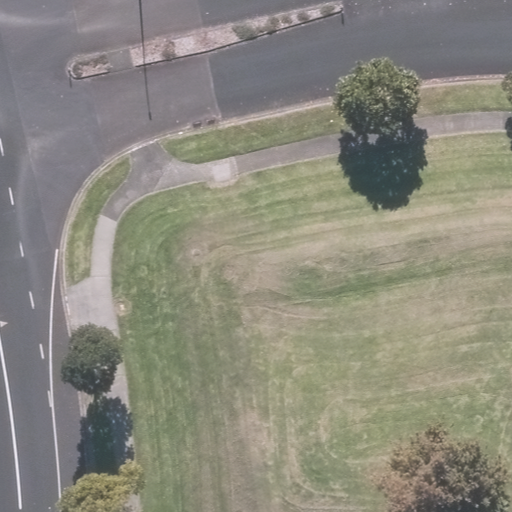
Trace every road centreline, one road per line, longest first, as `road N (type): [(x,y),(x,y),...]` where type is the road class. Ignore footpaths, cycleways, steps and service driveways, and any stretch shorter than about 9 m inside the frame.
road 1 (residential): [(405,0),(315,57),(0,131)]
road 2 (residential): [(0,43),(197,0)]
road 3 (residential): [(0,346),(15,426),(16,511)]
